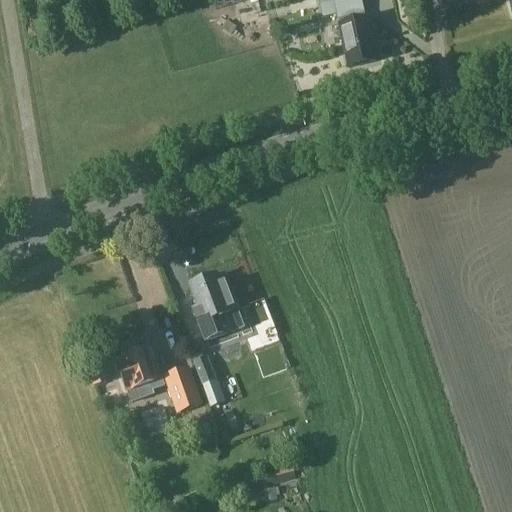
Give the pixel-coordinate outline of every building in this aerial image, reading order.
[(299,0),(307,22),(327,15),(321,0),(299,0)] [(333,0),(337,20),(339,20),(361,15),(358,0),(333,0)] [(361,15),(339,20),(343,36),(342,36),(349,70),(377,65),(370,31),(369,31),(367,21),(363,22),(361,15)] [(219,338),(230,334),(224,318),(240,312),(226,275),(190,288),(198,309),(193,311),(205,344),(207,343),(210,352),(222,348),(219,338)] [(253,353),(272,348),(267,326),(248,330),(253,353)] [(281,350),(257,357),(274,416),(298,409),(281,350)] [(146,352),(120,361),(121,365),(116,367),(125,394),(126,394),(130,405),(154,396),(150,386),(157,384),(146,352)] [(207,359),(192,364),(201,387),(216,382),(207,359)] [(186,370),(162,378),(177,416),(201,407),(186,370)] [(264,491),(263,489),(281,486),(278,474),(260,479),(240,484),(242,496),(264,491)]
